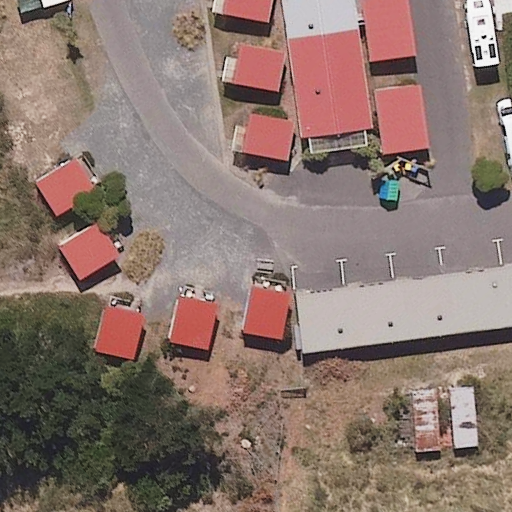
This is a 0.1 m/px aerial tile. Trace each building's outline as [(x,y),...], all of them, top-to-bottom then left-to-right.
[(262,15),(264,0),(218,0),(217,7),(262,15)] [(275,0),(293,131),(300,130),(358,122),(366,121),(349,0),(275,0)] [(357,0),(364,53),(406,48),(399,0),(357,0)] [(272,86),(279,47),(234,39),(227,78),(272,86)] [(373,118),(377,148),(418,143),(410,81),(369,87),(373,118)] [(281,154),(288,115),(243,107),(236,146),(281,154)] [(72,154),(32,180),(54,213),(94,187),(72,154)] [(92,217),(52,243),(74,276),(114,250),(92,217)] [(511,258),(313,283),(287,287),(296,347),(511,319),(511,258)] [(274,334),(282,285),(247,279),(243,300),(238,328),(274,334)] [(200,344),(209,295),(173,289),(168,320),(165,338),(200,344)] [(135,315),(136,306),(112,301),(101,299),(92,348),(128,355),(135,315)]
